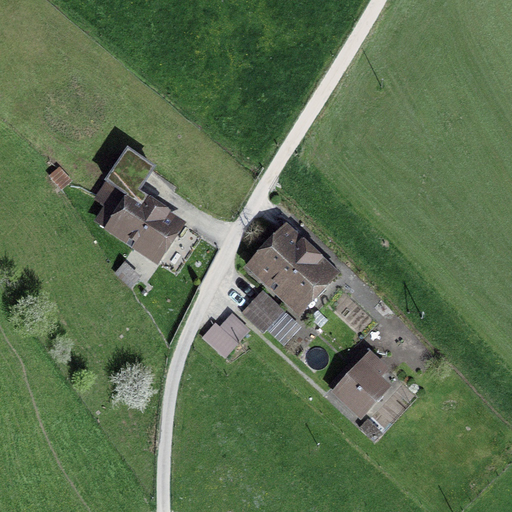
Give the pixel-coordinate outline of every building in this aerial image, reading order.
[(153,171),(128,154),(98,198),(110,206),(100,220),(157,258),(177,228),(134,200),(153,171)] [(329,278),(285,237),(251,274),(265,287),(270,281),(300,309),(329,278)] [(283,313),(262,293),(243,314),(264,334),(283,313)] [(245,329),(228,314),(216,328),(215,327),(204,339),(226,358),(236,346),(233,342),(245,329)] [(366,351),(331,387),(360,415),(385,389),(376,380),(386,370),(366,351)]
